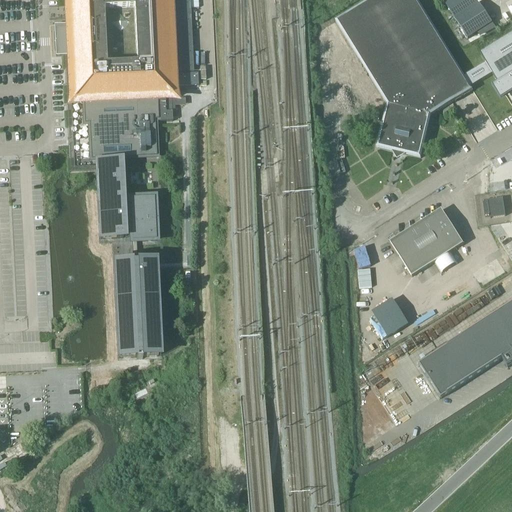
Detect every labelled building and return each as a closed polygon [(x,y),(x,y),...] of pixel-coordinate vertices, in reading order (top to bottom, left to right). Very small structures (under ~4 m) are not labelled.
[(65,0),(70,106),(82,106),(83,126),(161,123),(160,102),(174,102),(169,0),(65,0)] [(387,106),(388,107),(431,117),(473,91),(470,87),(464,76),(416,0),(372,0),(336,23),(387,106)] [(487,0),(454,0),(446,6),(468,40),(492,24),(480,5),(487,0)] [(511,36),(481,55),(486,63),(464,76),(470,87),(475,84),(492,74),(498,83),(498,84),(493,87),(501,101),(506,97),(511,93),(511,36)] [(421,159),(431,117),(388,107),(378,149),(421,159)] [(119,162),(99,163),(103,239),(123,239),(123,232),(131,232),(133,263),(117,264),(121,359),(137,358),(137,360),(143,360),(143,358),(158,357),(154,262),(138,263),(137,242),(157,241),(156,231),(160,231),(159,211),(130,212),(131,228),(123,229),(119,162)] [(501,198),(481,201),(484,219),(504,216),(501,198)] [(442,211),(390,244),(413,278),(464,245),(442,211)] [(511,306),(418,367),(440,400),(503,359),(509,368),(511,366),(511,306)]
